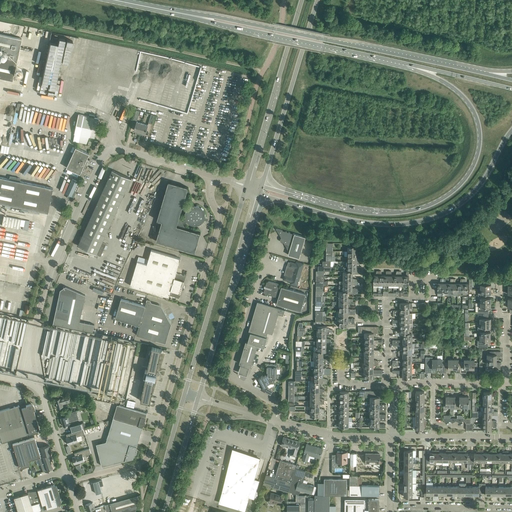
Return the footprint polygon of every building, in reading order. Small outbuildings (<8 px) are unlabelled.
[(0,77),(12,80),(17,59),(21,38),(0,33),(0,77)] [(89,116),(79,114),(73,141),(91,145),(91,142),(89,141),(90,137),(95,138),(99,118),(94,117),(95,116),(89,114),(89,116)] [(139,134),(142,123),(137,121),(134,130),(137,131),(136,133),(139,134)] [(146,133),(147,127),(148,125),(142,123),(139,134),(142,135),(142,132),(146,133)] [(87,158),(90,153),(76,147),(67,167),(80,174),(83,168),(84,169),(89,159),(87,158)] [(131,178),(112,169),(112,170),(78,245),(77,245),(97,254),(131,178)] [(0,176),(0,202),(47,212),(52,188),(20,181),(20,178),(10,176),(9,179),(0,176)] [(72,200),(80,182),(72,179),(66,193),(69,194),(67,197),(70,199),(72,200)] [(183,223),(187,221),(186,220),(186,219),(182,221),(179,216),(188,187),(168,181),(157,220),(162,221),(156,241),(195,252),(201,232),(186,228),(183,223)] [(194,205),(191,206),(190,207),(188,208),(187,209),(186,211),(185,213),(185,215),(185,217),(186,219),(186,220),(187,221),(188,223),(190,224),(192,225),(194,225),(196,225),(198,225),(200,224),(202,223),(203,221),(204,219),(205,217),(205,215),(205,213),(204,211),(203,209),(201,207),(200,206),(198,206),(196,205),(194,205)] [(19,229),(21,219),(4,216),(2,225),(19,229)] [(299,258),(305,237),(276,228),(288,250),(289,250),(288,254),(299,258)] [(151,249),(148,259),(147,264),(137,261),(130,285),(169,297),(170,295),(179,298),(182,288),(183,288),(184,288),(184,287),(184,286),(184,285),(183,285),(186,275),(176,273),(181,258),(151,249)] [(303,263),(301,263),(297,261),(296,264),(290,262),(289,266),(287,265),(284,275),(283,279),(293,282),(292,284),(297,285),(303,263)] [(489,279),(478,279),(478,285),(480,285),(480,289),(491,289),(491,284),(487,284),(487,282),(489,282),(489,279)] [(277,294),(279,295),(281,288),(279,287),(279,286),(278,283),(269,281),(266,282),(264,291),(265,294),(274,296),(277,295),(277,294)] [(66,286),(60,289),(53,324),(93,332),(95,324),(80,321),(85,295),(66,286)] [(306,293),(286,288),(281,286),(281,288),(279,295),(276,304),(301,311),(306,293)] [(150,300),(147,299),(146,301),(145,305),(121,298),(115,318),(139,325),(136,335),(156,340),(166,343),(171,324),(161,305),(151,302),(150,300)] [(251,367),(256,351),(258,345),(264,347),(266,342),(267,337),(266,337),(267,333),(272,334),(278,314),(283,315),(285,309),(279,308),(257,301),(248,332),(250,333),(248,342),(246,341),(239,363),(240,364),(249,366),(251,367)] [(491,307),(491,302),(480,302),(480,305),(478,305),(478,312),(487,313),(487,307),(491,307)] [(487,318),(487,313),(478,312),(478,319),(480,319),(480,322),(490,323),(491,318),(487,318)] [(317,321),(314,321),(314,326),(316,327),(317,327),(317,331),(331,331),(331,329),(326,328),(326,326),(317,326),(317,321)] [(490,341),(490,336),(480,336),(480,339),(477,339),(477,347),(488,347),(487,347),(487,341),(490,341)] [(152,347),(152,348),(151,353),(150,358),(149,358),(149,359),(150,359),(149,364),(148,364),(148,365),(147,370),(145,369),(144,376),(146,377),(145,382),(144,382),(145,382),(144,387),(143,387),(143,389),(142,394),(141,399),(141,400),(142,401),(142,400),(149,402),(150,402),(151,401),(150,401),(153,391),(153,390),(153,389),(155,379),(157,379),(159,372),(157,372),(159,361),(159,360),(161,349),(162,350),(162,348),(161,348),(161,349),(153,347),(152,346),(152,347)] [(490,351),(490,354),(487,354),(487,359),(497,359),(497,357),(501,357),(501,351),(490,351)] [(434,368),(437,368),(437,359),(432,359),(432,357),(425,357),(425,367),(425,372),(434,372),(434,373),(434,368)] [(445,372),(445,361),(445,359),(437,359),(437,368),(440,368),(440,372),(445,372)] [(450,368),(453,369),(453,359),(448,359),(448,361),(445,361),(445,372),(450,372),(450,373),(450,368)] [(466,369),(469,369),(469,359),(464,359),(464,362),(461,362),(461,373),(466,373),(466,369)] [(477,373),(477,368),(477,362),(474,362),(474,359),(469,359),(469,369),(472,369),(472,373),(477,373)] [(497,362),(497,359),(487,359),(487,364),(489,364),(489,367),(491,367),(491,369),(500,369),(500,362),(501,362),(497,362)] [(268,369),(268,374),(275,378),(278,374),(277,374),(277,368),(278,368),(279,364),(268,363),(267,366),(267,369),(268,369)] [(249,366),(240,364),(238,371),(246,373),(249,366)] [(275,378),(268,374),(263,376),(263,375),(261,376),(263,380),(260,382),(264,388),(268,386),(267,384),(271,382),(273,383),(275,378)] [(58,398),(55,399),(58,408),(63,406),(62,402),(70,399),(69,395),(65,396),(63,392),(57,394),(58,398)] [(0,442),(40,430),(36,417),(36,416),(35,415),(35,414),(35,413),(34,412),(33,409),(35,409),(34,405),(33,404),(32,403),(31,403),(30,403),(26,404),(27,406),(26,406),(20,408),(19,405),(14,406),(13,407),(14,408),(11,409),(11,407),(0,410),(0,442)] [(144,421),(147,413),(119,405),(115,418),(143,426),(143,425),(145,425),(145,424),(146,423),(145,422),(144,421)] [(63,417),(61,418),(63,426),(69,424),(69,422),(79,419),(76,410),(67,413),(67,412),(63,414),(63,417)] [(474,419),(475,418),(475,417),(472,417),(471,417),(471,418),(471,423),(466,423),(466,426),(472,427),(472,423),(474,423),(474,419)] [(136,450),(143,426),(115,418),(114,420),(114,418),(106,421),(107,425),(113,423),(108,443),(97,445),(102,466),(133,458),(135,454),(136,454),(137,453),(137,452),(137,451),(136,450)] [(82,423),(70,426),(72,432),(84,428),(82,423)] [(82,438),(81,435),(85,434),(83,429),(71,433),(72,436),(66,437),(67,440),(68,444),(81,440),(82,438)] [(42,456),(39,447),(37,447),(35,437),(22,441),(28,460),(41,456),(42,456)] [(284,437),(281,445),(292,448),(290,454),(296,456),(300,442),(284,437)] [(30,465),(28,460),(22,441),(12,444),(20,468),(30,465)] [(323,448),(315,446),(307,444),(302,459),(307,461),(309,454),(320,457),(323,448)] [(51,454),(49,445),(39,447),(42,456),(41,456),(41,457),(38,458),(43,471),(53,468),(48,454),(51,454)] [(83,456),(91,454),(89,448),(77,452),(78,455),(72,457),(74,461),(75,464),(85,461),(83,456)] [(436,461),(436,450),(433,450),(433,453),(430,452),(430,457),(426,457),(426,463),(430,463),(430,461),(436,461)] [(260,459),(235,451),(220,502),(245,509),(249,496),(254,498),(259,480),(257,485),(252,484),(254,478),(260,459)] [(343,451),(340,451),(337,451),(337,455),(332,455),(332,461),(334,461),(334,462),(347,462),(347,457),(347,452),(347,451),(347,452),(343,452),(343,451)] [(464,451),(461,451),(461,461),(467,461),(467,464),(471,464),(471,457),(468,457),(468,453),(464,453),(464,451)] [(480,461),(480,451),(477,451),(477,453),(474,453),(474,457),(471,457),(471,464),(474,464),(474,461),(480,461)] [(380,463),(380,454),(366,453),(366,463),(380,463)] [(276,475),(275,477),(291,482),(294,472),(295,468),(296,465),(296,464),(293,464),(285,461),(280,460),(278,466),(277,466),(276,470),(277,470),(276,475)] [(295,468),(294,472),(291,482),(288,491),(299,494),(300,490),(311,493),(314,486),(302,482),(306,471),(295,468)] [(288,491),(291,482),(275,477),(266,475),(263,484),(288,491)] [(350,475),(349,495),(362,495),(362,485),(358,485),(358,475),(350,475)] [(324,478),(324,488),(319,488),(319,495),(330,495),(347,495),(347,478),(324,478)] [(102,492),(100,485),(99,480),(93,482),(96,494),(102,492)] [(482,493),(482,483),(479,483),(479,486),(473,486),(472,495),(479,495),(479,493),(482,493)] [(492,495),(492,486),(485,486),(485,483),(482,483),(482,493),(485,493),(485,495),(492,495)] [(54,485),(37,490),(43,510),(60,505),(61,502),(56,486),(54,485)] [(379,485),(374,485),(362,485),(362,495),(379,496),(379,485)] [(14,498),(17,511),(34,511),(41,510),(38,497),(35,498),(35,497),(37,496),(36,491),(28,492),(28,493),(14,498)] [(271,492),(269,501),(268,502),(274,504),(274,502),(280,504),(283,496),(271,492)] [(135,511),(140,494),(110,503),(112,509),(112,511),(135,511)] [(329,511),(330,506),(330,495),(319,495),(315,495),(315,499),(308,499),(308,511),(329,511)] [(100,497),(97,498),(92,500),(93,502),(86,504),(88,511),(92,509),(95,508),(94,506),(101,503),(100,497)] [(345,498),(344,511),(364,511),(365,511),(365,499),(345,498)] [(379,499),(374,499),(365,499),(365,511),(364,511),(378,511),(379,511),(379,499)] [(305,511),(305,509),(305,502),(296,502),(296,504),(290,504),(290,500),(287,500),(287,511),(305,511)]
